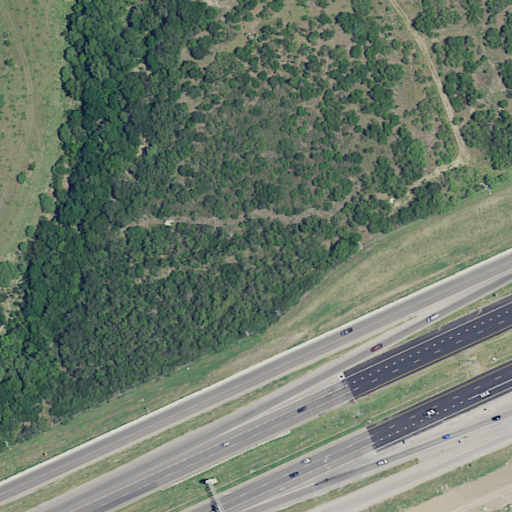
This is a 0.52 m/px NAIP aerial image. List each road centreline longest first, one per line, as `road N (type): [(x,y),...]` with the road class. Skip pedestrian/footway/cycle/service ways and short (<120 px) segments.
road 1 (secondary): [(511,265),(0,496)]
road 2 (motorway): [(511,268),(406,333),(60,511)]
road 3 (motorway): [(511,316),(82,511)]
road 4 (motorway): [(225,511),(511,377)]
road 5 (motorway): [(243,511),(511,412)]
road 6 (secondary): [(336,511),(511,431)]
